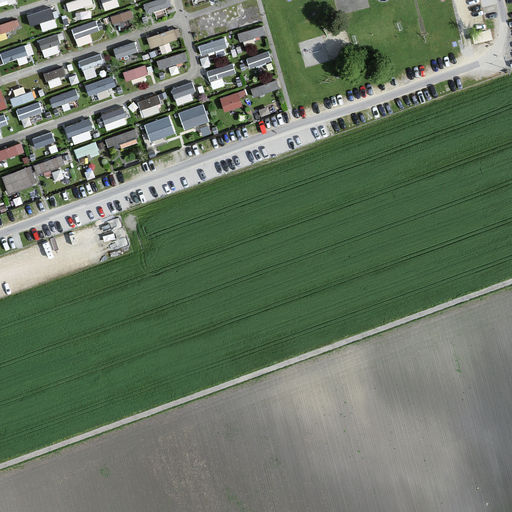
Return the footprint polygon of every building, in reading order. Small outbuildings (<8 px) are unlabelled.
[(93,0),(66,0),(70,10),(95,2),(93,0)] [(172,0),(143,0),(146,9),(173,2),(172,0)] [(110,12),(113,20),(134,14),(132,6),(110,12)] [(242,37),(266,30),(259,9),(235,16),(242,37)] [(79,43),(93,37),(90,31),(101,26),(97,15),(72,26),(79,43)] [(476,37),(494,34),(492,25),(474,28),(476,37)] [(59,32),(41,34),(43,53),(60,51),(59,32)] [(202,52),(229,44),(226,33),(199,41),(202,52)] [(117,55),(139,47),(135,38),(113,46),(117,55)] [(27,53),(35,51),(31,39),(2,49),(5,60),(19,55),(21,61),(29,58),(27,53)] [(185,46),(156,56),(159,65),(188,55),(185,46)] [(269,46),(246,54),(250,65),(273,58),(269,46)] [(94,62),(104,59),(100,49),(80,57),(87,76),(97,72),(94,62)] [(207,67),(211,78),(237,69),(233,58),(207,67)] [(146,61),(123,67),(126,77),(149,71),(146,61)] [(50,84),(62,81),(60,72),(66,70),(65,63),(45,68),(50,84)] [(275,69),(249,75),(250,81),(276,76),(275,69)] [(89,92),(116,81),(113,71),(85,81),(89,92)] [(254,92),(280,84),(278,75),(252,84),(254,92)] [(177,101),(194,96),(191,88),(196,86),(193,78),(172,84),(177,101)] [(54,104),(79,94),(76,84),(51,94),(54,104)] [(14,103),(36,95),(33,87),(11,94),(14,103)] [(224,107),(243,102),(240,88),(221,93),(224,107)] [(138,97),(144,114),(162,108),(157,91),(138,97)] [(179,108),(186,126),(210,117),(204,99),(179,108)] [(0,131),(3,130),(0,123),(9,119),(5,110),(0,111),(0,131)] [(146,119),(151,136),(176,129),(171,112),(146,119)] [(69,134),(95,125),(91,114),(65,123),(69,134)] [(136,123),(106,136),(109,143),(139,131),(136,123)] [(53,128),(33,135),(36,145),(56,138),(53,128)] [(21,138),(0,146),(0,157),(25,147),(21,138)] [(97,138),(75,144),(78,156),(100,150),(97,138)] [(63,151),(35,160),(38,169),(66,160),(63,151)] [(8,189),(37,181),(31,162),(2,171),(8,189)]
